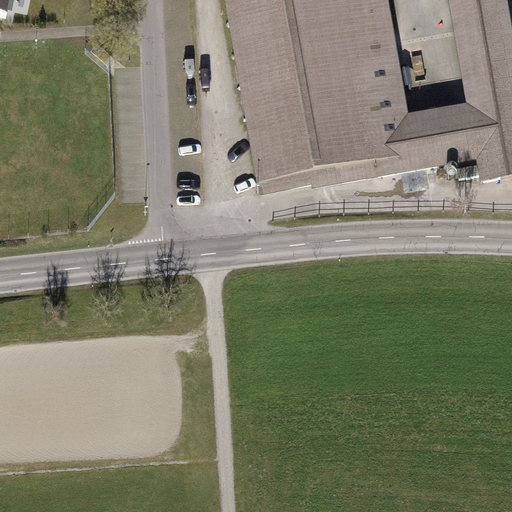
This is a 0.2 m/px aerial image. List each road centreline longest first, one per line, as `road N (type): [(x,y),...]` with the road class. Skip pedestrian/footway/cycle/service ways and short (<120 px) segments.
road 1 (tertiary): [(511,239),(388,240),(165,261)]
road 2 (residential): [(150,0),(165,261)]
road 3 (track): [(227,511),(212,255)]
road 4 (track): [(0,346),(216,330)]
road 5 (tertiary): [(165,261),(0,278)]
road 6 (unknown): [(152,31),(0,38)]
